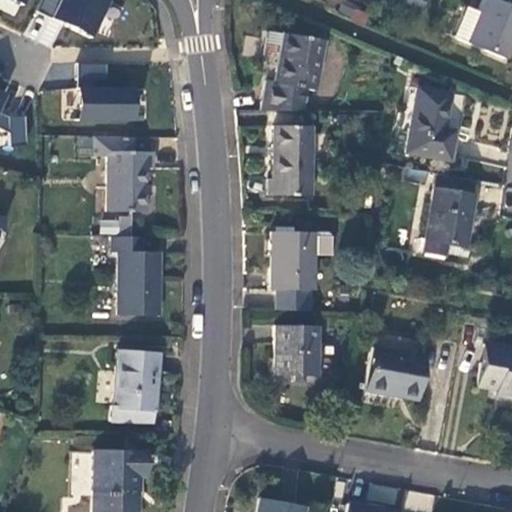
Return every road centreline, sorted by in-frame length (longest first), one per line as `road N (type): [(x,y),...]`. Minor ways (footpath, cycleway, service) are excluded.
road 1 (tertiary): [(212,431),(220,329),(201,36)]
road 2 (residential): [(511,484),(212,431)]
